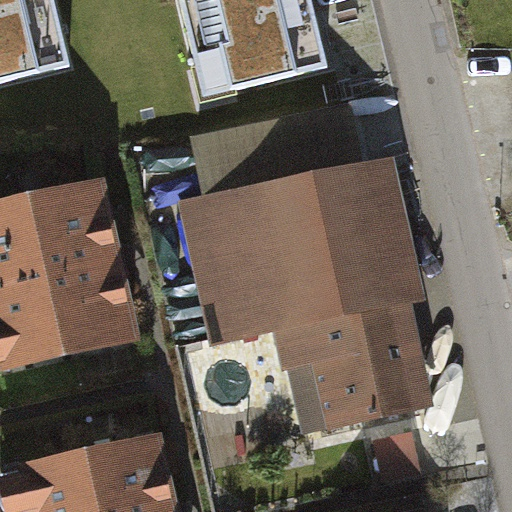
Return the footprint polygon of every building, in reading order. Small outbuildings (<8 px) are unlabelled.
[(0,0),(0,89),(76,70),(55,0),(0,0)] [(325,70),(308,0),(185,0),(210,98),(325,70)] [(383,152),(183,200),(217,341),(277,326),(304,440),(433,409),(405,290),(415,288),(383,152)] [(109,180),(0,204),(0,376),(147,343),(109,180)] [(180,511),(164,434),(15,465),(17,475),(0,478),(0,496),(3,511),(180,511)] [(411,435),(375,443),(384,483),(420,475),(411,435)]
